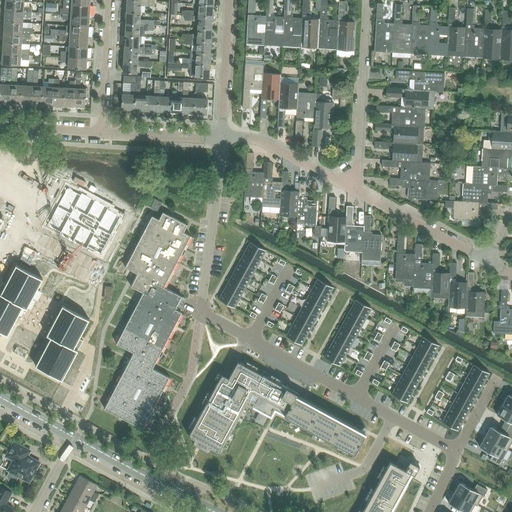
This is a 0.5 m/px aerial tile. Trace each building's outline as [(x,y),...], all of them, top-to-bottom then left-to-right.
[(127,0),(127,12),(141,13),(142,6),(155,7),(155,2),(127,0)] [(5,1),(4,11),(31,13),(31,7),(24,7),(24,1),(5,1)] [(61,8),(60,14),(62,14),(90,16),(91,5),(63,4),(63,8),(61,8)] [(199,16),(213,17),(214,5),(199,5),(199,16)] [(431,6),(430,23),(430,26),(439,26),(436,23),(437,7),(431,6)] [(4,11),(4,22),(23,23),(23,18),(30,18),(31,13),(4,11)] [(127,12),(126,25),(141,25),(145,26),(146,21),(146,20),(141,20),(141,13),(127,12)] [(266,16),(264,45),(282,46),(284,17),(273,17),(273,13),(266,13),(266,16)] [(70,20),(70,25),(89,27),(90,16),(62,14),(62,20),(70,20)] [(284,17),(282,46),(300,47),(302,18),(292,18),(292,14),(291,14),(284,14),(284,17)] [(248,15),(246,44),(264,45),(266,16),(248,15)] [(198,28),(213,29),(213,17),(199,16),(194,16),(185,16),(185,21),(193,21),(198,22),(198,28)] [(320,19),(318,48),(337,50),(338,20),(328,20),(328,17),(327,17),(320,16),(320,19)] [(338,20),(337,50),(355,51),(357,21),(344,21),(345,17),(338,17),(338,20)] [(300,47),(318,48),(320,19),(302,18),(300,47)] [(376,22),(374,52),(392,53),(394,23),(384,23),(384,20),(382,20),(376,19),(376,22)] [(394,23),(392,53),(410,54),(412,24),(402,24),(402,21),(400,21),(394,20),(394,23)] [(412,24),(410,54),(428,55),(430,26),(420,25),(421,22),(418,22),(412,21),(412,24)] [(4,22),(3,32),(30,34),(32,34),(32,29),(31,28),(31,23),(23,23),(4,22)] [(448,27),(446,56),(464,57),(466,28),(456,27),(455,24),(448,24),(448,27)] [(59,30),(59,35),(61,35),(89,37),(89,27),(70,25),(66,25),(66,30),(61,30),(59,30)] [(126,25),(125,36),(140,37),(140,31),(145,31),(145,30),(154,31),(154,26),(145,26),(141,25),(126,25)] [(466,28),(464,57),(482,58),(484,29),(475,28),(475,25),(473,25),(466,25),(466,28)] [(428,55),(446,56),(448,27),(439,26),(430,26),(428,55)] [(484,29),(482,58),(500,59),(502,30),(493,29),(493,26),(490,26),(484,26),(484,29)] [(502,30),(500,59),(511,59),(511,30),(511,27),(509,27),(502,27),(502,30)] [(197,41),(212,42),(213,29),(198,28),(197,35),(192,34),(192,35),(184,35),(184,40),(192,41),(197,41)] [(3,32),(3,43),(21,44),(22,44),(26,44),(27,39),(29,39),(30,34),(3,32)] [(59,35),(59,40),(61,41),(69,41),(68,46),(88,47),(89,37),(61,35),(59,35)] [(125,36),(125,48),(153,50),(153,49),(153,45),(144,45),(144,37),(140,37),(125,36)] [(192,41),(192,45),(197,45),(196,52),(211,53),(212,42),(197,41),(192,41)] [(3,43),(2,54),(28,55),(29,50),(22,49),(22,44),(21,44),(3,43)] [(60,51),(60,57),(88,58),(88,47),(68,46),(68,52),(60,51)] [(125,48),(124,61),(139,61),(139,55),(153,55),(153,50),(125,48)] [(190,64),(196,64),(210,65),(211,53),(196,52),(191,52),(191,59),(183,59),(182,63),(190,64)] [(28,55),(2,54),(1,65),(20,66),(20,60),(28,61),(28,55)] [(88,58),(60,57),(60,62),(67,63),(67,68),(87,70),(88,58)] [(152,62),(139,61),(124,61),(123,73),(138,73),(138,67),(152,68),(152,62)] [(210,65),(196,64),(195,77),(210,78),(210,65)] [(243,89),(242,92),(249,92),(249,89),(261,90),(263,73),(263,65),(263,64),(244,64),(243,89)] [(0,103),(9,104),(11,77),(12,68),(1,67),(0,76),(6,76),(6,84),(0,84),(0,103)] [(20,104),(31,105),(33,70),(27,69),(27,85),(21,85),(20,104)] [(31,105),(42,106),(43,86),(38,86),(39,70),(33,70),(31,105)] [(412,71),(411,78),(414,78),(413,90),(435,91),(443,92),(444,73),(415,71),(412,71)] [(261,98),(261,101),(267,101),(268,101),(268,98),(279,99),(280,83),(281,74),(263,73),(261,90),(261,93),(261,98)] [(122,110),(135,111),(136,88),(136,84),(136,77),(124,76),(124,83),(130,84),(130,95),(123,94),(122,110)] [(9,104),(20,104),(21,85),(16,84),(16,77),(11,77),(9,104)] [(135,111),(146,111),(147,96),(141,96),(142,77),(136,77),(136,84),(136,88),(135,111)] [(42,106),(52,106),(54,79),(48,79),(48,86),(43,86),(42,106)] [(52,106),(63,107),(64,87),(59,87),(59,79),(54,79),(52,106)] [(319,79),(318,86),(326,87),(327,80),(319,79)] [(75,81),(73,107),(85,108),(86,88),(80,88),(80,81),(75,80),(75,81)] [(64,87),(63,107),(73,107),(75,81),(69,81),(69,88),(64,87)] [(146,111),(158,112),(159,97),(160,90),(160,81),(156,81),(155,96),(147,96),(146,111)] [(182,113),(194,114),(195,99),(189,99),(190,83),(184,83),(183,91),(185,91),(184,98),(183,98),(182,113)] [(209,84),(197,83),(196,92),(208,93),(209,84)] [(279,108),(278,110),(285,111),(285,108),(296,109),(298,92),(298,84),(280,83),(279,108)] [(402,89),(402,95),(405,96),(404,107),(424,109),(434,109),(435,91),(413,90),(405,89),(402,89)] [(296,117),(314,118),(315,101),(316,93),(298,92),(296,109),(296,117)] [(159,97),(158,112),(170,113),(171,97),(160,97),(159,97)] [(170,113),(182,113),(183,98),(171,97),(170,113)] [(195,99),(194,114),(207,115),(208,100),(195,99)] [(315,101),(314,118),(314,127),(332,128),(334,102),(315,101)] [(392,113),(391,124),(394,125),(423,126),(424,109),(404,107),(395,107),(392,106),(392,113)] [(511,113),(502,113),(501,131),(501,132),(511,132),(511,113)] [(391,124),(391,131),(394,131),(393,143),(422,144),(423,126),(394,125),(391,124)] [(313,130),(312,146),(318,146),(320,146),(321,146),(322,130),(320,127),(314,127),(313,130)] [(483,140),(483,148),(491,149),(508,150),(511,150),(511,149),(511,132),(501,132),(501,131),(489,131),(488,140),(483,140)] [(390,144),(390,149),(393,149),(392,160),(398,161),(401,161),(422,162),(422,144),(393,143),(390,142),(390,144)] [(483,148),(482,166),(490,167),(491,159),(498,159),(498,167),(501,167),(507,168),(507,157),(510,157),(510,156),(511,150),(508,150),(491,149),(483,148)] [(398,161),(397,167),(401,167),(400,179),(405,179),(408,179),(429,181),(430,163),(422,162),(401,161),(398,161)] [(202,163),(197,163),(196,163),(195,164),(194,173),(195,174),(202,174),(202,173),(203,164),(202,163)] [(473,166),(472,184),(488,185),(491,185),(497,185),(498,167),(490,167),(482,166),(473,166)] [(246,172),(244,197),(251,197),(250,203),(262,204),(262,198),(263,182),(263,178),(264,173),(252,172),(252,169),(246,168),(246,172)] [(262,206),(261,213),(279,214),(280,207),(280,198),(275,198),(275,190),(281,191),(281,187),(281,183),(271,182),(271,178),(270,178),(263,178),(263,182),(262,198),(262,204),(262,206)] [(405,179),(405,185),(408,186),(407,198),(432,200),(437,200),(438,181),(432,181),(429,181),(408,179),(405,179)] [(463,184),(462,202),(471,202),(479,202),(482,203),(487,203),(488,191),(491,191),(491,185),(488,185),(472,184),(463,184)] [(67,186),(47,226),(64,235),(62,238),(83,249),(85,246),(87,248),(102,256),(121,216),(107,208),(109,206),(81,191),(79,193),(67,186)] [(279,214),(279,216),(297,217),(298,201),(298,197),(298,192),(287,192),(287,188),(281,187),(281,191),(280,198),(280,207),(279,214)] [(297,217),(296,231),(303,231),(303,226),(315,227),(317,202),(306,201),(306,197),(305,197),(298,197),(298,201),(297,217)] [(155,199),(150,208),(157,211),(162,203),(155,199)] [(453,201),(453,220),(477,221),(479,202),(471,202),(462,202),(455,201),(453,201)] [(137,274),(135,278),(131,287),(143,293),(116,344),(133,353),(104,409),(143,429),(170,377),(153,368),(182,313),(175,309),(182,296),(164,287),(191,236),(184,232),(188,225),(163,212),(159,219),(152,216),(125,267),(128,269),(137,274)] [(327,216),(325,239),(326,239),(326,241),(344,242),(346,226),(346,222),(346,217),(334,217),(334,213),(328,213),(328,216),(327,216)] [(344,242),(344,251),(362,252),(363,241),(356,241),(357,236),(363,236),(363,235),(363,231),(364,227),(353,226),(353,223),(352,223),(346,222),(346,226),(344,242)] [(362,256),(362,260),(380,262),(381,236),(371,235),(371,232),(370,232),(363,231),(363,235),(363,236),(363,241),(362,252),(362,256)] [(250,242),(245,251),(261,260),(266,251),(250,242)] [(396,253),(395,278),(413,279),(414,262),(414,260),(414,254),(405,253),(405,250),(403,250),(397,250),(396,253)] [(245,252),(240,261),(255,270),(261,260),(245,252)] [(413,279),(413,288),(430,288),(432,271),(432,269),(432,263),(420,262),(421,260),(414,260),(414,262),(413,279)] [(240,261),(235,271),(250,279),(256,270),(240,261)] [(0,333),(4,336),(21,308),(25,310),(42,280),(15,266),(0,292),(0,333)] [(430,288),(430,297),(448,298),(449,281),(449,279),(450,272),(440,272),(441,269),(438,269),(432,269),(432,271),(430,288)] [(235,271),(229,280),(245,289),(250,279),(235,271)] [(318,279),(312,288),(328,297),(333,288),(318,279)] [(448,298),(448,307),(466,308),(467,291),(467,288),(467,282),(455,282),(455,279),(449,279),(449,281),(448,298)] [(229,280),(224,290),(240,299),(245,289),(229,280)] [(383,282),(377,284),(379,290),(385,288),(383,282)] [(312,288),(307,298),(323,307),(328,297),(312,288)] [(466,308),(466,316),(484,317),(485,292),(475,291),(475,288),(473,288),(467,288),(467,291),(466,308)] [(224,290),(219,300),(234,308),(240,299),(224,290)] [(307,298),(302,308),(318,316),(323,307),(307,298)] [(356,300),(351,309),(366,318),(372,308),(356,300)] [(511,334),(511,309),(507,309),(507,306),(500,306),(500,308),(499,321),(493,320),(493,333),(511,334)] [(46,339),(31,367),(57,382),(73,351),(69,349),(83,321),(56,307),(42,337),(46,339)] [(302,308),(297,317),(312,326),(318,316),(302,308)] [(351,309),(345,319),(361,328),(366,318),(351,309)] [(297,317),(291,327),(307,336),(312,326),(297,317)] [(345,319),(340,329),(356,337),(361,328),(345,319)] [(291,327),(286,336),(302,345),(307,336),(291,327)] [(340,329),(335,338),(350,347),(356,337),(340,329)] [(423,337),(418,346),(434,355),(439,345),(423,337)] [(335,338),(330,348),(345,356),(350,347),(335,338)] [(418,346),(413,356),(428,365),(434,355),(418,346)] [(330,348),(324,357),(340,366),(345,356),(330,348)] [(413,356),(407,366),(423,374),(428,365),(413,356)] [(192,443),(208,452),(210,448),(219,453),(233,427),(246,404),(271,418),(275,411),(355,455),(365,436),(295,398),(297,394),(263,375),(238,361),(229,378),(222,374),(208,400),(188,436),(194,439),(192,443)] [(474,365),(468,375),(484,383),(489,373),(474,365)] [(407,366),(402,375),(418,384),(423,374),(407,366)] [(402,375),(397,385),(413,393),(418,384),(402,375)] [(479,393),(484,383),(468,375),(463,384),(479,393)] [(474,402),(479,393),(463,384),(458,393),(474,402)] [(397,385),(392,394),(407,403),(413,393),(397,385)] [(468,412),(474,402),(458,393),(453,403),(468,412)] [(511,396),(508,394),(503,405),(511,409),(511,396)] [(463,421),(468,412),(453,403),(448,412),(463,421)] [(511,409),(503,405),(497,415),(511,423),(508,428),(511,430),(511,409)] [(458,431),(463,421),(448,412),(442,422),(458,431)] [(491,426),(485,437),(508,449),(511,442),(511,430),(508,428),(505,434),(491,426)] [(485,437),(479,447),(493,454),(490,460),(501,466),(504,460),(503,459),(508,449),(485,437)] [(15,457),(7,470),(10,472),(8,476),(8,478),(9,480),(13,482),(14,482),(16,481),(19,476),(22,478),(29,482),(34,472),(36,473),(40,464),(27,457),(30,452),(14,444),(9,454),(15,457)] [(390,461),(362,511),(389,511),(410,473),(415,475),(419,466),(410,461),(401,456),(396,464),(390,461)] [(81,477),(75,488),(97,500),(99,496),(94,493),(98,486),(81,477)] [(460,482),(454,493),(475,504),(475,505),(477,506),(483,495),(484,496),(487,490),(477,484),(474,490),(460,482)] [(12,511),(13,510),(7,506),(13,495),(0,488),(0,511),(12,511)] [(75,488),(69,498),(86,508),(90,501),(95,504),(97,500),(75,488)] [(454,493),(449,503),(462,511),(461,511),(470,511),(475,505),(475,504),(454,493)] [(69,498),(63,509),(68,511),(83,511),(86,508),(69,498)]
